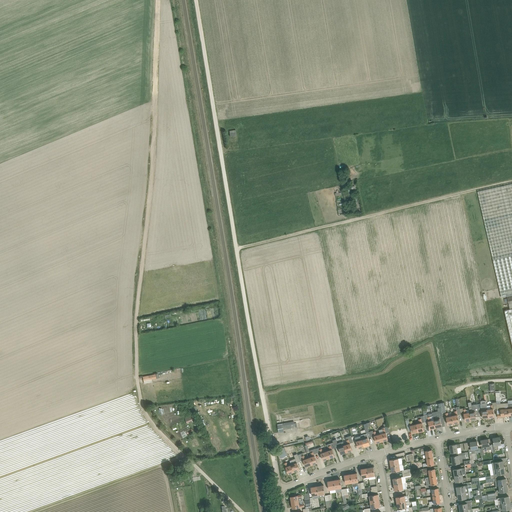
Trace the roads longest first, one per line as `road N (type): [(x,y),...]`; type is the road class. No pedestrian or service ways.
road 1 (track): [(158,0),(137,378),(153,420),(241,511)]
road 2 (track): [(267,421),(195,0)]
road 3 (track): [(236,248),(511,181)]
road 4 (track): [(33,511),(186,457)]
